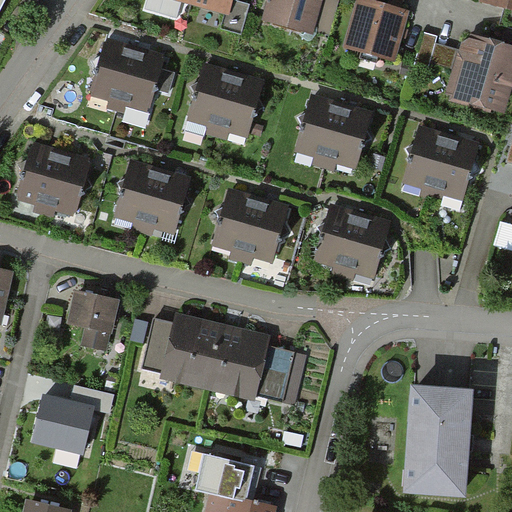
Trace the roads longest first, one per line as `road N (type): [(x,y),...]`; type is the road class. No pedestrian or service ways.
road 1 (residential): [(360,314),(45,245)]
road 2 (residential): [(0,456),(45,245)]
road 3 (residential): [(310,511),(360,314)]
road 4 (residential): [(511,323),(360,314)]
